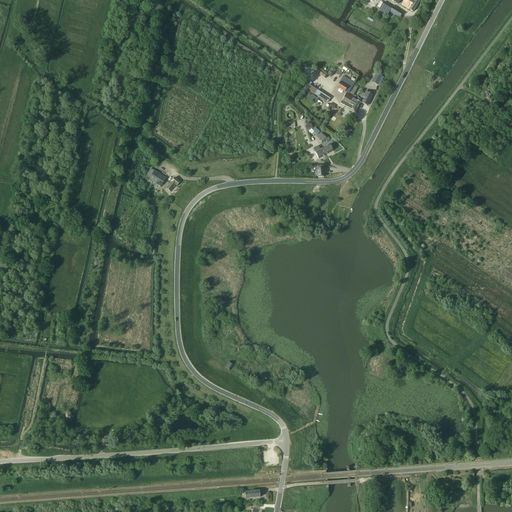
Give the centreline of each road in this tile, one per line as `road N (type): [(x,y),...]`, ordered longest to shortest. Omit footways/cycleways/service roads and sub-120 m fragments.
road 1 (unclassified): [(286,441),(274,415),(213,387),(182,353),(182,223),(214,189),(331,182),(353,171),(443,0)]
road 2 (unclassified): [(511,18),(406,154),(375,209),(408,263),(387,332),(472,406),(479,506)]
road 3 (unclassified): [(0,461),(286,441)]
road 4 (track): [(0,335),(32,337),(85,100)]
